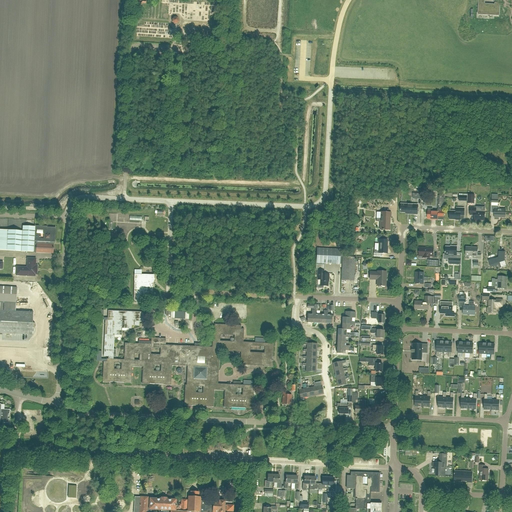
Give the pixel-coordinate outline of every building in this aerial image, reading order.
[(500,3),(495,3),(494,4),(485,4),(484,0),(478,0),(478,12),(483,12),(483,14),(499,15),(500,3)] [(444,198),(444,193),(440,193),(439,196),(438,196),(438,207),(437,210),(435,210),(435,212),(432,212),(432,209),(428,209),(428,212),(427,219),(433,219),(433,220),(437,220),(437,219),(443,220),(444,207),(443,207),(444,198)] [(417,215),(418,208),(418,205),(401,204),(401,208),(400,213),(409,213),(409,214),(417,215)] [(505,218),(506,210),(499,210),(499,206),(491,206),(491,214),(494,214),(494,218),(499,218),(505,218)] [(464,216),(464,209),(456,208),(456,212),(449,211),(449,220),(456,220),(460,221),(460,216),(464,216)] [(470,208),(470,215),(474,216),(474,221),(478,221),(484,221),(485,212),(485,209),(476,208),(470,208)] [(390,217),(391,213),(380,212),(380,218),(376,218),(376,222),(380,222),(380,230),(389,230),(389,225),(388,225),(389,217),(390,217)] [(47,227),(35,226),(35,225),(35,227),(23,226),(22,231),(0,229),(0,249),(33,252),(33,253),(34,253),(34,252),(53,253),(53,242),(55,243),(55,242),(53,242),(54,228),(47,227)] [(387,254),(387,250),(387,249),(387,240),(378,240),(378,243),(379,243),(378,251),(376,251),(376,250),(373,250),(373,257),(381,257),(381,254),(387,254)] [(456,255),(457,247),(452,247),(452,248),(446,247),(445,252),(445,253),(445,254),(443,254),(443,259),(449,259),(449,264),(460,265),(460,259),(456,259),(456,255)] [(340,264),(340,250),(317,248),(316,263),(340,264)] [(433,257),(433,249),(423,249),(423,248),(419,248),(419,257),(423,257),(423,256),(433,257)] [(480,259),(481,254),(477,253),(478,248),(466,248),(465,256),(474,257),(474,259),(480,259)] [(494,255),(487,257),(488,261),(490,267),(499,264),(499,266),(504,267),(505,252),(500,252),(500,257),(496,258),(494,255)] [(354,281),(355,258),(343,257),(342,257),(341,281),(354,281)] [(16,270),(16,275),(35,276),(35,275),(37,275),(37,266),(35,266),(35,259),(27,258),(27,268),(24,268),(21,270),(16,270)] [(328,279),(329,275),(323,274),(324,270),(318,270),(317,280),(320,280),(320,285),(317,285),(317,288),(323,289),(323,286),(328,286),(328,279)] [(385,286),(386,272),(377,272),(377,273),(370,272),(369,279),(377,280),(377,286),(385,286)] [(427,282),(427,278),(423,278),(424,273),(416,273),(415,284),(423,284),(423,281),(427,282)] [(156,282),(156,275),(134,274),(133,303),(144,304),(145,292),(148,292),(148,293),(150,293),(152,291),(152,289),(151,289),(151,287),(153,287),(153,282),(156,282)] [(495,279),(493,279),(492,287),(495,287),(498,287),(498,288),(505,289),(506,277),(498,277),(498,280),(495,279)] [(0,333),(32,335),(33,312),(15,311),(17,287),(0,286),(0,333)] [(431,302),(432,297),(424,297),(424,302),(414,301),(414,309),(417,309),(428,310),(429,302),(431,302)] [(502,307),(503,300),(496,300),(496,301),(488,301),(488,309),(487,308),(487,314),(496,314),(496,307),(502,307)] [(452,303),(440,302),(440,314),(446,314),(446,316),(454,317),(454,313),(452,313),(452,303)] [(473,307),(474,302),(469,302),(469,307),(463,307),(463,315),(475,315),(475,307),(473,307)] [(121,336),(122,328),(131,329),(132,325),(139,326),(139,322),(144,322),(144,313),(133,312),(108,311),(107,320),(105,320),(103,356),(108,357),(108,359),(113,359),(113,357),(116,357),(116,350),(114,349),(114,335),(121,336)] [(175,312),(175,319),(185,320),(185,312),(175,312)] [(342,323),(355,324),(355,322),(351,322),(352,318),(355,318),(355,312),(345,312),(345,317),(342,317),(342,323)] [(384,323),(384,315),(378,315),(378,313),(371,313),(371,319),(378,319),(378,323),(384,323)] [(219,351),(241,352),(240,365),(272,367),(273,360),(271,360),(271,357),(273,357),(273,344),(243,342),(244,329),(241,329),(241,326),(214,324),(214,328),(211,327),(210,341),(212,341),(212,347),(165,345),(160,345),(160,349),(160,355),(151,354),(151,348),(151,344),(151,342),(151,341),(138,341),(138,344),(125,343),(124,360),(113,359),(108,359),(106,359),(106,362),(103,361),(102,382),(131,384),(132,367),(142,367),(142,384),(171,385),(172,366),(189,366),(189,385),(185,385),(184,406),(213,407),(214,390),(224,391),(224,408),(253,409),(254,388),(251,388),(251,386),(218,384),(219,351)] [(383,338),(384,330),(377,330),(377,329),(371,329),(371,333),(376,334),(376,338),(383,338)] [(151,341),(151,342),(151,344),(151,348),(153,348),(153,345),(159,345),(159,349),(160,349),(160,345),(165,345),(166,339),(151,338),(151,341)] [(444,352),(444,342),(437,342),(436,357),(439,357),(439,352),(444,352)] [(306,351),(316,351),(317,344),(307,344),(307,343),(304,343),(303,345),(307,345),(306,350),(306,351)] [(412,353),(412,357),(412,359),(414,359),(421,359),(422,352),(423,352),(423,353),(427,353),(428,345),(424,345),(423,346),(422,346),(422,344),(413,344),(412,350),(412,353)] [(482,354),(486,354),(487,344),(480,344),(479,359),(482,359),(482,354)] [(382,355),(383,346),(377,346),(377,345),(373,345),(372,350),(375,350),(375,349),(377,349),(376,355),(382,355)] [(306,351),(306,350),(303,350),(303,352),(306,352),(306,357),(306,358),(316,358),(316,351),(306,351)] [(306,358),(306,357),(303,357),(303,359),(306,359),(306,364),(306,365),(316,365),(316,358),(306,358)] [(382,372),(382,364),(376,364),(376,359),(360,358),(359,362),(369,362),(368,366),(375,366),(375,372),(382,372)] [(334,371),(343,369),(342,364),(345,363),(345,361),(341,361),(333,363),(334,371)] [(306,365),(306,364),(303,364),(303,366),(306,366),(306,372),(316,372),(316,365),(306,365)] [(336,378),(344,377),(343,372),(347,371),(346,368),(343,369),(334,371),(336,378)] [(381,387),(381,378),(376,378),(376,375),(370,375),(370,383),(375,383),(375,386),(381,387)] [(349,378),(348,376),(344,377),(336,378),(337,386),(346,384),(345,380),(349,378)] [(315,383),(313,383),(314,387),(315,396),(323,394),(321,386),(317,387),(315,383)] [(306,389),(308,397),(315,396),(314,387),(309,388),(307,384),(305,385),(306,389)] [(300,399),(308,397),(306,389),(301,390),(300,386),(298,386),(300,399)] [(290,405),(291,395),(286,395),(286,391),(283,391),(283,404),(290,405)] [(427,397),(423,396),(423,400),(422,407),(429,407),(430,407),(430,392),(428,392),(427,397)] [(438,408),(445,408),(446,401),(446,398),(446,396),(446,393),(443,393),(443,397),(438,397),(438,408)] [(450,398),(446,398),(446,401),(445,408),(452,408),(453,408),(453,393),(451,393),(450,398)] [(469,402),(468,409),(475,410),(476,410),(476,394),(474,394),(473,399),(469,399),(469,402)] [(496,400),(492,400),(491,405),(491,410),(499,411),(499,395),(497,395),(496,400)] [(377,398),(377,397),(375,397),(375,398),(374,405),(371,405),(371,411),(380,412),(380,405),(380,398),(377,398)] [(365,407),(365,401),(358,401),(358,407),(355,407),(355,412),(363,413),(363,407),(365,407)] [(347,414),(348,409),(347,409),(348,405),(344,404),(337,404),(337,409),(339,409),(338,414),(339,414),(339,415),(340,415),(342,415),(343,414),(347,414)] [(0,426),(3,427),(3,422),(8,422),(8,410),(1,409),(0,419),(0,426)] [(446,468),(447,455),(440,454),(439,463),(433,463),(433,467),(436,468),(435,476),(444,476),(445,468),(446,468)] [(487,481),(488,469),(485,469),(485,466),(479,465),(479,473),(480,473),(480,480),(487,481)] [(471,483),(472,472),(455,471),(454,481),(459,481),(459,480),(467,481),(467,482),(471,483)] [(364,502),(370,502),(370,492),(379,492),(379,473),(353,473),(353,476),(355,489),(354,499),(356,499),(355,509),(356,509),(364,509),(364,503),(364,502)] [(273,482),(273,475),(268,475),(268,481),(265,481),(265,487),(269,488),(269,482),(273,482)] [(355,489),(353,476),(347,476),(346,488),(355,489)] [(328,485),(328,478),(322,477),(322,484),(319,484),(318,490),(322,490),(322,489),(327,489),(328,485)] [(333,484),(334,478),(328,478),(328,485),(327,489),(327,491),(335,492),(336,484),(333,484)] [(212,511),(213,502),(200,501),(201,498),(199,497),(199,492),(191,492),(190,497),(188,497),(188,500),(181,500),(181,504),(181,507),(181,511),(187,511),(188,511),(191,511),(196,511),(212,511)] [(181,507),(181,504),(178,504),(178,501),(176,501),(176,500),(166,499),(166,498),(161,498),(161,499),(148,498),(148,497),(140,497),(135,497),(134,511),(151,511),(152,509),(161,510),(160,511),(168,511),(168,510),(172,510),(171,511),(187,511),(181,511),(181,507)] [(233,511),(233,505),(226,505),(226,509),(224,509),(225,501),(219,501),(219,502),(213,502),(212,511),(233,511)] [(370,503),(369,503),(369,511),(380,511),(381,503),(370,503)]
